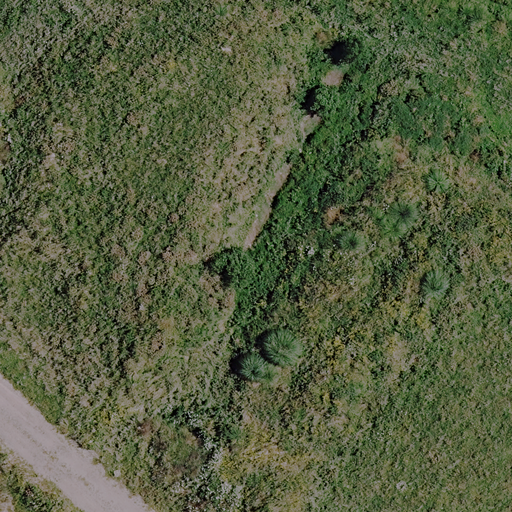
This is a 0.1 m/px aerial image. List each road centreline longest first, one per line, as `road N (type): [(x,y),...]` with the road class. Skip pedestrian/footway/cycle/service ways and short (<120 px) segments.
road 1 (unknown): [(0,83),(95,222),(490,505)]
road 2 (unknown): [(95,222),(0,465)]
